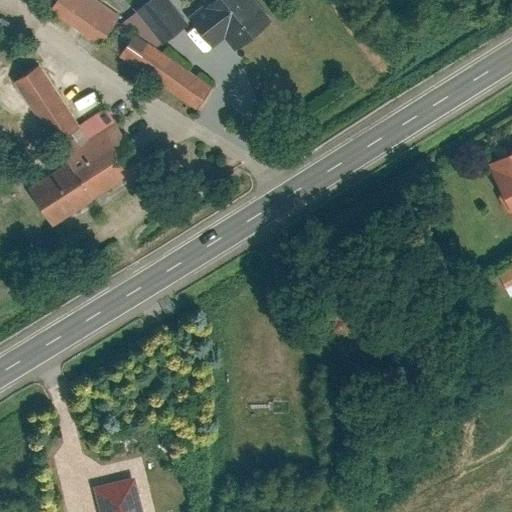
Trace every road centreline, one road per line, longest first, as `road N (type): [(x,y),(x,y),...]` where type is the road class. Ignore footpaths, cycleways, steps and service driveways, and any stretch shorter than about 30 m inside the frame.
road 1 (secondary): [(511,55),(0,372)]
road 2 (track): [(255,216),(274,263),(290,403)]
